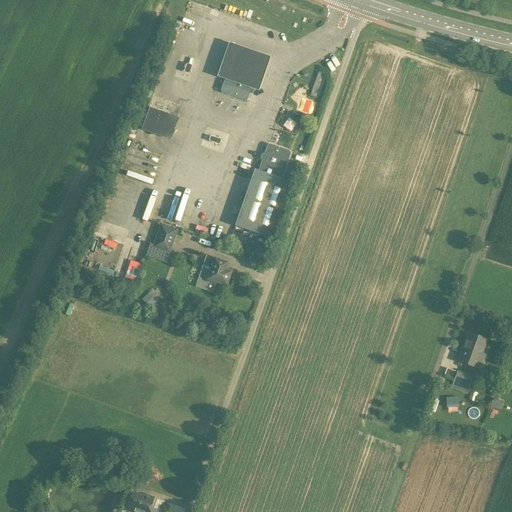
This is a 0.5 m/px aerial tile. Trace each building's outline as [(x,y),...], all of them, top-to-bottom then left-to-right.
[(235,39),(222,76),(265,91),(277,54),(235,39)] [(223,81),(220,90),(221,93),(244,101),(247,100),(250,90),(249,87),(226,80),(223,81)] [(170,140),(178,117),(148,107),(141,130),(170,140)] [(254,169),(234,226),(272,239),(292,182),(281,179),(290,154),(289,151),(269,144),(267,145),(258,170),(254,169)] [(170,254),(178,229),(160,223),(152,248),(170,254)] [(209,233),(219,235),(221,227),(211,225),(209,233)] [(230,272),(215,267),(218,260),(206,256),(201,270),(209,273),(206,281),(214,284),(215,281),(226,285),(230,272)] [(148,294),(142,299),(149,308),(156,302),(148,294)] [(468,333),(458,361),(475,368),(485,339),(468,333)] [(457,372),(451,389),(466,394),(472,377),(457,372)] [(447,412),(458,412),(458,397),(447,396),(447,412)] [(490,406),(500,410),(503,402),(493,398),(490,406)] [(148,511),(153,498),(149,496),(149,498),(132,492),(126,511),(129,511),(148,511)]
